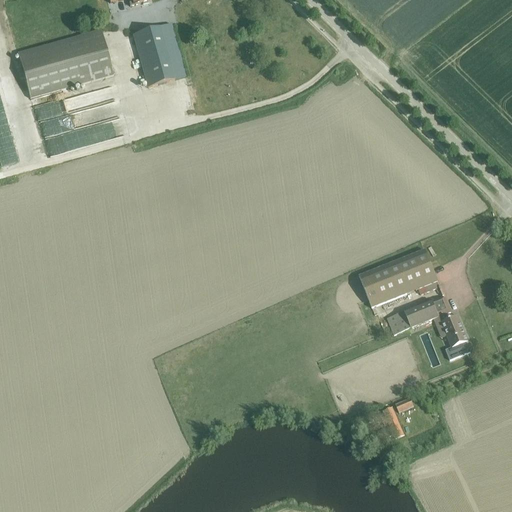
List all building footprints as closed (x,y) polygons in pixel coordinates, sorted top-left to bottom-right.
[(147,89),(185,78),(171,25),(132,36),(147,89)] [(17,54),(30,100),(113,77),(100,31),(17,54)] [(38,154),(108,140),(104,122),(96,124),(92,107),(44,117),(46,123),(33,126),(36,140),(35,140),(38,154)] [(425,252),(359,278),(371,310),(437,283),(425,252)] [(432,302),(387,320),(394,337),(439,319),(451,350),(446,352),(450,362),(470,353),(466,344),(468,343),(458,317),(449,321),(447,315),(450,314),(444,298),(432,303),(432,302)] [(470,336),(473,353),(483,351),(480,334),(470,336)] [(398,414),(413,408),(410,400),(395,407),(398,414)] [(385,418),(381,419),(385,427),(389,425),(395,441),(404,437),(392,409),(383,413),(385,418)]
